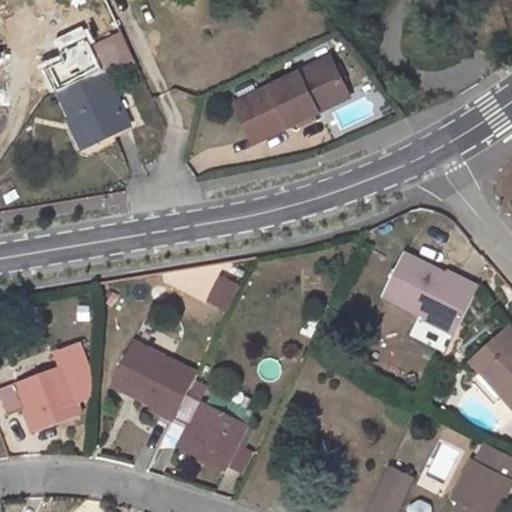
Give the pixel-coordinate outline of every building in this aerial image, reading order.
[(94,47),(49,68),(73,118),(79,115),(92,143),(131,124),(94,47)] [(337,61),(275,89),(238,105),(254,139),(291,123),(293,129),(323,115),(320,110),(352,96),(337,61)] [(352,96),(320,110),(323,115),(354,101),(352,96)] [(254,139),(256,145),(293,129),(291,123),(254,139)] [(405,254),(386,294),(425,313),(423,317),(456,334),(480,286),(457,274),(455,279),(405,254)] [(209,301),(231,310),(243,282),(221,273),(209,301)] [(511,326),(472,360),(511,404),(511,326)] [(140,391),(137,395),(153,402),(150,408),(174,420),(176,417),(193,426),(182,449),(226,471),(249,425),(236,418),(241,407),(213,393),(208,404),(187,394),(197,374),(134,342),(115,379),(140,391)] [(64,365),(0,389),(0,390),(9,415),(26,408),(35,431),(83,412),(64,365)] [(245,470),(255,452),(243,445),(233,463),(245,470)] [(460,502),(454,511),(496,511),(511,482),(511,477),(474,458),(454,499),(460,502)] [(390,464),(369,507),(378,511),(395,511),(413,476),(390,464)] [(433,511),(436,508),(418,499),(411,511),(433,511)]
